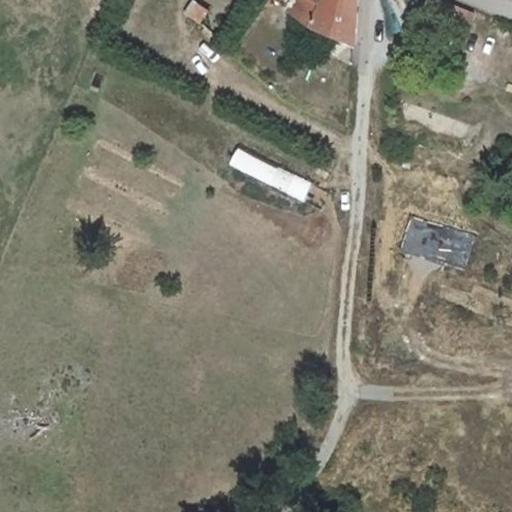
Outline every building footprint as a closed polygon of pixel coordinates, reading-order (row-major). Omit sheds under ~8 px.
[(323,34),(324,0),(297,0),(297,2),(287,27),(323,34)] [(465,35),(473,12),(443,0),(423,0),(420,12),(465,35)] [(190,25),(202,36),(210,23),(198,13),(190,25)] [(236,149),(229,166),(305,200),(313,182),(236,149)] [(412,216),(401,251),(464,271),(476,236),(412,216)]
